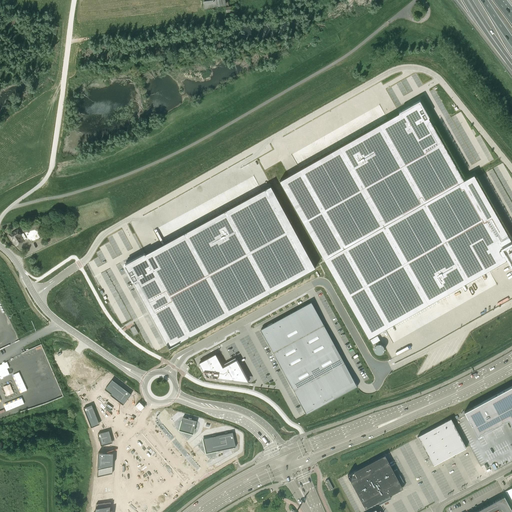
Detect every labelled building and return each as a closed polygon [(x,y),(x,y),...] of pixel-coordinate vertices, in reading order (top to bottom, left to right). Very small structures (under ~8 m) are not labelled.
[(210,8),(225,5),(225,7),(229,6),(227,0),(210,0),(203,1),(204,9),(210,8)] [(289,175),(280,180),(323,257),(325,261),(369,338),(505,260),(508,259),(511,265),(511,241),(511,239),(476,178),(474,174),(464,180),(462,177),(419,101),(399,113),(289,175)] [(124,265),(127,271),(127,272),(128,272),(130,275),(129,275),(129,276),(130,276),(132,281),(133,281),(168,345),(169,347),(174,345),(315,268),(271,186),(147,253),(145,254),(145,253),(144,253),(143,254),(143,255),(142,255),(141,255),(124,264),(124,265)] [(16,246),(24,241),(20,235),(21,234),(18,229),(9,235),(12,240),(16,246)] [(311,302),(261,329),(306,413),(357,386),(311,302)] [(377,335),(370,339),(372,345),(380,340),(377,335)] [(215,354),(199,363),(207,376),(229,379),(229,376),(247,379),(248,382),(249,382),(235,358),(236,360),(223,367),(221,365),(215,354)] [(90,368),(85,361),(73,371),(79,378),(90,368)] [(7,362),(0,365),(0,378),(10,374),(8,368),(10,367),(7,362)] [(104,389),(111,394),(110,395),(123,405),(131,394),(112,379),(104,389)] [(469,409),(464,411),(478,436),(496,427),(508,420),(511,426),(511,385),(482,402),(469,409)] [(100,424),(92,405),(83,408),(91,427),(100,424)] [(197,421),(185,418),(182,430),(194,433),(197,421)] [(466,447),(451,419),(447,421),(418,436),(433,465),(466,447)] [(101,446),(112,442),(109,430),(97,434),(99,439),(98,439),(98,442),(99,441),(101,446)] [(232,433),(204,439),(207,453),(235,447),(232,433)] [(98,452),(97,477),(112,473),(113,453),(98,452)] [(358,469),(347,475),(353,486),(365,508),(378,501),(378,502),(379,503),(379,504),(384,502),(385,503),(386,503),(386,502),(387,502),(387,501),(387,500),(391,498),(390,496),(390,495),(392,494),(396,491),(398,491),(402,488),(387,460),(385,455),(379,458),(374,461),(358,469)] [(511,511),(511,509),(505,496),(504,495),(501,497),(483,507),(479,509),(473,511),(511,511)] [(93,511),(111,511),(112,509),(110,509),(111,501),(96,503),(95,511),(93,511)]
